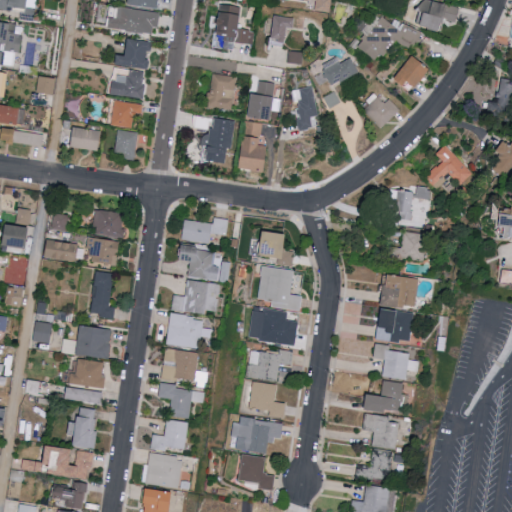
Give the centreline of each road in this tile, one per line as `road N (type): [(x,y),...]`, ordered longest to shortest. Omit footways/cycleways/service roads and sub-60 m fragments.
road 1 (residential): [(0,171),(310,205),(346,191),(406,145),(475,58),(500,0)]
road 2 (residential): [(113,511),(186,0)]
road 3 (residential): [(299,511),(331,296),(310,205)]
